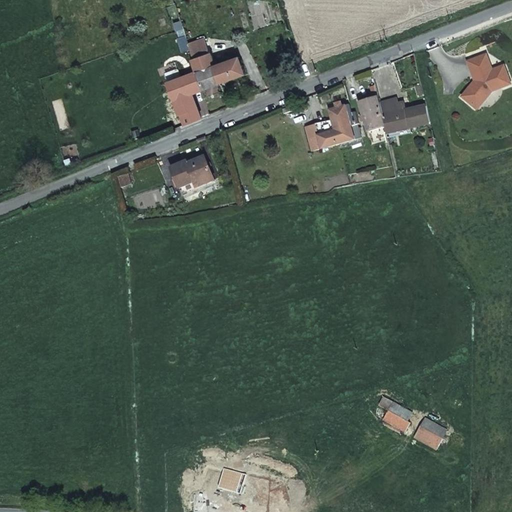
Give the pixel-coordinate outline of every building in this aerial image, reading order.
[(246,12),(240,13),(245,28),(250,26),(246,12)] [(202,38),(188,44),(192,57),(207,52),(202,38)] [(485,50),(466,57),(473,74),(474,73),(475,76),(474,77),(475,80),(470,82),(461,93),(474,103),(485,89),(488,91),(491,87),(510,79),(503,61),(491,66),(485,50)] [(207,52),(192,57),(191,57),(196,71),(212,65),(211,62),(207,52)] [(211,62),(212,65),(219,81),(243,72),(237,56),(216,65),(214,61),(211,62)] [(167,82),(173,99),(190,92),(219,81),(212,65),(196,71),(167,82)] [(179,66),(166,69),(167,75),(180,72),(179,66)] [(485,89),(474,103),(477,106),(488,91),(485,89)] [(179,113),(181,112),(195,107),(190,92),(173,99),(179,113)] [(386,131),(429,121),(425,104),(405,108),(402,99),(397,100),(396,95),(378,99),(386,131)] [(370,142),(388,138),(386,131),(378,99),(378,97),(361,101),(370,142)] [(322,147),(360,136),(355,110),(351,110),(350,104),(350,103),(330,109),(332,119),(315,123),(322,147)] [(181,112),(185,123),(199,118),(195,107),(181,112)] [(188,162),(173,167),(182,193),(215,181),(207,158),(189,164),(188,162)] [(123,186),(134,185),(133,173),(121,175),(123,186)] [(385,416),(407,428),(411,419),(389,407),(385,416)] [(439,445),(444,435),(422,423),(416,433),(439,445)] [(247,473),(225,466),(219,485),(241,492),(247,473)]
